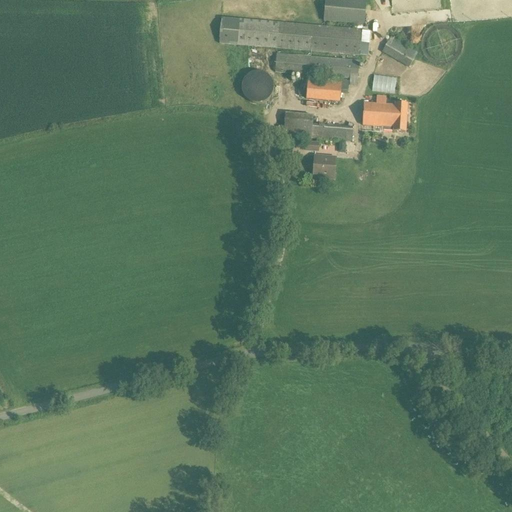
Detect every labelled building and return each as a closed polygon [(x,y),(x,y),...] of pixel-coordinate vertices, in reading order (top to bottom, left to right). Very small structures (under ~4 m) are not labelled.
[(364,25),(366,0),(325,0),(323,22),(364,25)] [(360,57),(362,30),(221,18),(219,44),(360,57)] [(409,69),(418,53),(390,37),(381,52),(409,69)] [(357,87),(360,61),(276,54),(275,73),(350,79),(349,86),(357,87)] [(257,104),(260,104),(263,103),(267,101),(270,98),(272,95),(274,92),(274,88),(273,84),(272,81),(269,77),(267,75),(263,73),(260,73),(257,73),(254,73),(251,74),(248,76),(245,79),(243,82),(242,86),(242,89),(242,93),(244,96),(246,100),(250,102),(253,104),(257,104)] [(348,95),(349,82),(308,79),(306,100),(340,103),(341,94),(348,95)] [(377,79),(376,92),(396,92),(396,80),(377,79)] [(386,105),(386,97),(376,96),(376,104),(364,103),(362,127),(383,128),(383,131),(393,132),(406,133),(408,104),(395,103),(395,106),(386,105)] [(312,124),(311,139),(352,142),(353,128),(312,124)] [(319,153),(319,143),(305,142),(305,152),(319,153)] [(334,181),(336,158),(315,156),(313,179),(334,181)]
